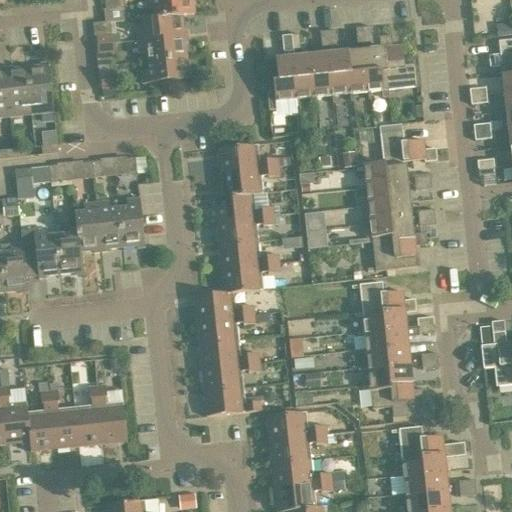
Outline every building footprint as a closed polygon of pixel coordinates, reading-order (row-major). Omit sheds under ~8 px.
[(120,0),(119,0),(104,2),(105,11),(121,9),(120,0)] [(154,18),(147,18),(147,20),(185,16),(185,17),(197,16),(195,0),(145,0),(147,11),(153,11),(154,18)] [(136,29),(138,43),(187,37),(185,17),(185,16),(147,20),(147,18),(141,19),(142,28),(136,29)] [(370,28),(363,29),(365,45),(372,44),(370,28)] [(365,45),(363,29),(355,29),(357,45),(365,45)] [(329,48),(327,32),(320,33),(321,49),(329,48)] [(335,32),(327,32),(329,48),(337,48),(335,32)] [(96,37),(96,47),(113,45),(112,35),(96,37)] [(299,35),(291,36),(293,52),(301,52),(299,35)] [(293,52),(291,36),(284,37),(285,53),(293,52)] [(145,54),(146,63),(189,58),(187,37),(138,43),(139,55),(145,54)] [(378,38),(380,49),(384,49),(386,71),(381,72),(383,92),(417,88),(415,65),(404,67),(402,47),(392,48),(391,37),(378,38)] [(502,67),(503,77),(511,75),(511,41),(499,43),(500,55),(489,57),(490,68),(502,67)] [(113,45),(96,47),(97,56),(114,54),(113,45)] [(380,49),(366,51),(368,73),(363,74),(366,94),(383,92),(381,72),(386,71),(384,49),(380,49)] [(366,51),(348,53),(350,75),(346,76),(348,96),(366,94),(363,74),(368,73),(366,51)] [(348,53),(330,55),(333,77),(328,78),(330,98),(348,96),(346,76),(350,75),(348,53)] [(330,55),(312,57),(315,79),(310,80),(312,99),(330,98),(328,78),(333,77),(330,55)] [(312,57),(294,59),(297,81),(292,82),(294,101),(312,99),(310,80),(315,79),(312,57)] [(189,58),(146,63),(147,72),(141,72),(143,86),(192,81),(189,58)] [(297,81),(294,59),(276,60),(279,82),(274,83),(276,103),(294,101),(292,82),(297,81)] [(49,66),(26,68),(31,117),(54,114),(49,66)] [(26,68),(5,70),(11,119),(31,117),(26,68)] [(5,70),(0,70),(0,120),(11,119),(5,70)] [(511,75),(503,77),(505,94),(511,93),(511,75)] [(100,81),(101,91),(118,89),(117,79),(100,81)] [(469,91),(470,98),(486,96),(485,89),(469,91)] [(486,96),(470,98),(471,106),(487,104),(486,96)] [(473,127),(474,134),(490,132),(489,125),(473,127)] [(490,132),(474,134),(475,142),(491,140),(490,132)] [(380,135),(383,164),(384,164),(385,170),(404,168),(404,164),(424,162),(424,163),(437,162),(435,150),(424,151),(423,142),(404,144),(403,133),(380,135)] [(57,146),(41,147),(42,156),(58,154),(57,146)] [(219,151),(222,175),(278,169),(278,159),(260,161),(258,147),(219,151)] [(29,149),(14,151),(15,159),(30,157),(29,149)] [(0,160),(15,159),(14,151),(0,152),(0,160)] [(126,158),(114,159),(115,177),(137,175),(135,159),(126,160),(126,158)] [(100,163),(91,164),(93,179),(115,177),(114,159),(100,161),(100,163)] [(477,162),(478,170),(494,168),(493,160),(477,162)] [(83,162),(69,164),(72,187),(72,181),(93,179),(91,164),(83,164),(83,162)] [(72,187),(69,164),(57,165),(57,167),(49,168),(51,189),(72,187)] [(364,166),(366,185),(386,183),(387,188),(408,185),(407,167),(404,168),(385,170),(384,164),(383,164),(364,166)] [(494,168),(478,170),(479,177),(495,176),(494,168)] [(224,199),(254,196),(263,195),(262,179),(279,177),(278,169),(222,175),(224,199)] [(15,172),(16,180),(31,179),(30,170),(15,172)] [(413,177),(414,185),(431,183),(430,175),(413,177)] [(366,185),(368,203),(388,201),(388,206),(410,203),(408,185),(387,188),(386,183),(366,185)] [(431,183),(414,185),(415,192),(431,190),(431,183)] [(214,200),(216,223),(274,217),(273,207),(255,209),(254,196),(224,199),(214,200)] [(1,201),(2,210),(6,210),(7,218),(19,217),(18,200),(1,201)] [(368,203),(370,220),(390,218),(390,223),(412,221),(410,203),(388,206),(388,201),(368,203)] [(126,210),(119,210),(123,253),(145,251),(140,202),(126,204),(126,210)] [(108,206),(95,207),(100,255),(123,253),(119,210),(109,211),(108,206)] [(73,215),(74,230),(76,230),(79,258),(81,257),(100,255),(95,207),(83,208),(84,214),(73,215)] [(329,211),(308,213),(310,249),(331,247),(329,211)] [(417,213),(418,220),(434,219),(433,211),(417,213)] [(216,223),(219,248),(259,244),(257,229),(275,227),(274,217),(216,223)] [(370,220),(372,238),(391,236),(392,241),(414,239),(414,236),(412,221),(390,223),(390,218),(370,220)] [(434,219),(418,220),(419,227),(435,226),(434,219)] [(58,228),(55,229),(60,280),(83,278),(81,257),(79,258),(76,230),(74,230),(64,231),(65,236),(59,237),(58,228)] [(22,235),(23,247),(27,281),(38,280),(38,283),(60,280),(55,229),(51,229),(52,238),(46,238),(46,233),(22,235)] [(391,236),(372,238),(375,273),(417,268),(415,248),(427,247),(425,234),(414,236),(414,239),(392,241),(391,236)] [(219,248),(221,272),(279,267),(278,258),(260,259),(259,244),(219,248)] [(9,254),(2,254),(6,297),(28,295),(27,281),(23,247),(9,248),(9,254)] [(221,272),(224,296),(224,297),(234,296),(264,293),(262,277),(280,276),(279,267),(221,272)] [(360,286),(363,320),(383,318),(382,313),(404,311),(405,315),(417,314),(415,302),(404,303),(403,293),(384,295),(383,283),(360,286)] [(195,299),(197,323),(269,316),(269,315),(262,315),(261,307),(235,310),(234,296),(224,297),(224,296),(195,299)] [(363,320),(365,338),(385,336),(384,331),(406,329),(405,315),(404,311),(382,313),(383,318),(363,320)] [(197,323),(199,347),(239,343),(237,328),(255,326),(255,325),(269,323),(269,316),(197,323)] [(417,320),(418,327),(434,326),(433,319),(417,320)] [(482,347),(481,347),(483,370),(494,369),(496,389),(510,388),(511,387),(511,343),(509,344),(507,345),(505,333),(504,322),(492,324),(492,327),(493,335),(494,346),(482,347)] [(434,326),(418,327),(418,335),(435,334),(434,326)] [(365,338),(367,356),(387,354),(386,349),(408,347),(406,329),(384,331),(385,336),(365,338)] [(288,342),(290,360),(303,358),(301,340),(288,342)] [(199,347),(202,371),(259,365),(258,357),(240,358),(239,343),(199,347)] [(367,356),(369,374),(388,372),(388,367),(410,364),(408,347),(386,349),(387,354),(367,356)] [(421,356),(422,363),(438,362),(437,355),(421,356)] [(438,362),(422,363),(422,371),(439,369),(438,362)] [(369,374),(370,391),(390,389),(390,384),(412,382),(410,364),(388,367),(388,372),(369,374)] [(202,371),(204,394),(244,390),(242,376),(260,374),(259,365),(202,371)] [(390,389),(370,391),(372,410),(391,408),(393,419),(427,416),(424,390),(413,391),(412,382),(390,384),(390,389)] [(106,387),(97,388),(103,447),(128,444),(124,403),(108,405),(106,387)] [(6,447),(29,444),(30,444),(27,413),(28,413),(27,404),(12,405),(10,388),(0,389),(6,447)] [(89,407),(76,408),(80,449),(103,447),(97,388),(88,389),(89,407)] [(244,390),(204,394),(207,419),(264,413),(263,403),(245,404),(244,390)] [(58,392),(49,393),(55,452),(80,449),(76,408),(60,410),(58,392)] [(30,444),(29,444),(30,454),(55,452),(49,393),(40,394),(42,412),(28,413),(27,413),(30,444)] [(295,395),(296,408),(312,406),(311,394),(295,395)] [(267,419),(269,443),(327,438),(326,428),(308,430),(306,415),(267,419)] [(399,430),(402,464),(422,462),(422,457),(444,455),(444,458),(455,457),(454,445),(443,446),(442,437),(422,439),(421,428),(399,430)] [(269,443),(272,468),(311,464),(310,449),(328,447),(327,438),(269,443)] [(463,444),(454,445),(455,457),(465,456),(463,444)] [(402,464),(404,482),(424,480),(424,475),(445,473),(444,458),(444,455),(422,457),(422,462),(402,464)] [(272,468),(274,491),(331,485),(331,484),(344,483),(343,475),(313,479),(311,464),(272,468)] [(404,482),(406,500),(426,498),(425,493),(447,491),(445,473),(424,475),(424,480),(404,482)] [(458,483),(459,490),(475,488),(474,481),(458,483)] [(276,511),(299,511),(316,510),(316,509),(315,496),(332,494),(331,485),(274,491),(276,511)] [(475,488),(459,490),(460,498),(476,496),(475,488)] [(406,500),(407,511),(427,511),(449,509),(447,491),(425,493),(426,498),(406,500)] [(178,497),(179,511),(195,509),(193,495),(178,497)] [(105,507),(105,511),(158,511),(157,502),(105,507)]
